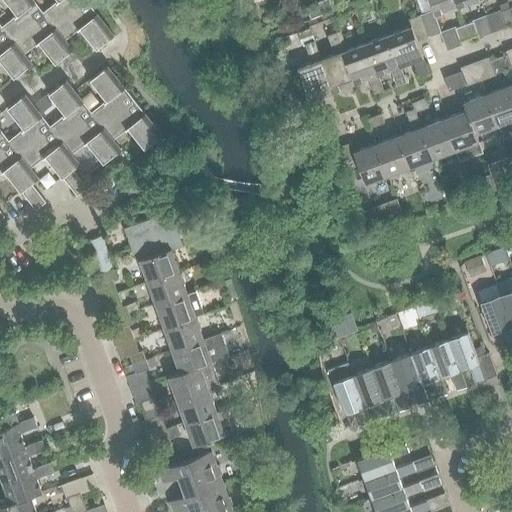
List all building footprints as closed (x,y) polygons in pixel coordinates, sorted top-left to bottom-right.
[(4,0),(16,14),(1,26),(3,28),(12,40),(45,14),(43,11),(42,12),(32,0),(4,0)] [(57,0),(43,11),(45,14),(53,25),(85,0),(57,0)] [(79,28),(95,48),(112,35),(85,0),(53,25),(64,40),(79,28)] [(326,0),(324,0),(317,3),(323,18),(332,14),(329,6),(326,0)] [(427,0),(431,10),(419,14),(428,37),(440,32),(433,14),(456,6),(453,0),(427,0)] [(346,5),(345,3),(335,1),(328,4),(329,6),(332,14),(347,8),(346,5)] [(511,21),(511,18),(508,8),(499,11),(504,25),(511,21)] [(12,40),(22,54),(38,42),(54,63),(71,49),(64,40),(53,25),(45,14),(12,40)] [(416,41),(428,37),(419,14),(407,19),(410,26),(387,34),(398,66),(399,66),(412,61),(418,77),(428,73),(416,41)] [(468,38),(477,34),(472,21),(463,25),(468,38)] [(468,38),(463,25),(454,28),(459,41),(468,38)] [(3,28),(0,31),(0,60),(13,77),(30,63),(22,54),(12,40),(3,28)] [(312,39),(309,30),(298,35),(301,43),(312,39)] [(331,91),(354,82),(342,51),(336,32),(326,36),(333,54),(320,59),(319,60),(331,91)] [(387,34),(364,43),(376,74),(389,69),(396,85),(405,82),(399,66),(398,66),(387,34)] [(308,99),(331,91),(319,60),(320,59),(313,40),(303,44),(310,63),(296,68),(308,99)] [(364,43),(342,51),(354,82),(367,77),(373,94),(383,90),(376,74),(364,43)] [(506,54),(505,54),(497,57),(502,70),(511,67),(506,54)] [(502,70),(497,57),(488,61),(493,74),(502,70)] [(101,125),(133,100),(106,66),(89,79),(105,100),(90,112),(92,114),(101,125)] [(466,84),(461,71),(452,74),(457,87),(466,84)] [(452,74),(443,77),(448,91),(457,87),(452,74)] [(51,129),(59,140),(92,114),(90,112),(65,80),(47,93),(64,114),(49,126),(51,129)] [(511,97),(508,85),(485,94),(497,125),(500,124),(504,137),(511,133),(511,97)] [(18,154),(51,129),(49,126),(23,94),(6,107),(22,128),(7,140),(11,145),(18,154)] [(474,133),(475,133),(497,125),(485,94),(462,102),(465,110),(466,110),(474,133)] [(411,103),(413,109),(414,112),(427,107),(424,98),(411,103)] [(133,100),(101,125),(112,139),(127,127),(143,148),(160,134),(133,100)] [(398,135),(410,166),(432,158),(421,126),(420,127),(414,112),(413,109),(404,112),(411,130),(398,135)] [(465,110),(443,118),(455,150),(478,141),(475,133),(474,133),(466,110),(465,110)] [(380,113),(366,118),(370,127),(383,123),(380,113)] [(102,162),(116,151),(119,149),(112,139),(101,125),(92,114),(59,140),(70,154),(86,142),(102,162)] [(421,126),(432,158),(455,150),(443,118),(421,126)] [(70,154),(59,140),(51,129),(18,154),(29,168),(44,156),(75,196),(86,188),(71,169),(78,163),(70,154)] [(0,153),(11,145),(7,140),(0,130),(0,153)] [(376,143),(387,175),(410,166),(398,135),(376,143)] [(364,183),(387,175),(376,143),(353,152),(349,142),(340,146),(345,159),(354,156),(364,183)] [(29,168),(18,154),(11,145),(0,153),(0,172),(3,170),(34,210),(44,202),(30,183),(37,177),(29,168)] [(135,252),(146,282),(178,271),(170,249),(181,245),(180,242),(189,239),(186,232),(178,235),(169,211),(123,228),(132,253),(135,252)] [(107,235),(98,237),(105,267),(115,265),(107,235)] [(485,254),(486,256),(489,266),(499,262),(495,252),(495,250),(485,254)] [(470,277),(485,271),(479,255),(464,261),(470,277)] [(112,269),(98,273),(102,283),(115,278),(112,269)] [(146,282),(155,305),(186,293),(178,271),(146,282)] [(511,289),(499,294),(511,325),(511,324),(511,289)] [(155,305),(163,327),(194,316),(202,313),(194,290),(186,293),(155,305)] [(511,343),(511,328),(511,325),(499,294),(479,301),(491,332),(501,328),(508,345),(511,343)] [(419,318),(429,315),(424,302),(415,306),(419,318)] [(111,310),(115,319),(128,314),(125,305),(111,310)] [(128,314),(115,319),(118,328),(131,323),(128,314)] [(387,316),(391,327),(398,325),(394,314),(387,316)] [(202,339),(194,316),(163,327),(171,350),(202,339)] [(337,336),(354,330),(350,321),(334,327),(337,336)] [(366,324),(367,326),(369,334),(378,331),(375,323),(375,321),(366,324)] [(467,331),(447,338),(459,369),(469,366),(475,383),(496,375),(487,352),(476,356),(467,331)] [(171,350),(179,372),(199,365),(199,366),(210,362),(229,355),(221,332),(202,339),(171,350)] [(447,338),(428,345),(439,377),(440,376),(450,373),(456,390),(465,386),(459,369),(447,338)] [(428,345),(409,353),(420,384),(421,384),(430,380),(437,397),(446,393),(440,376),(439,377),(428,345)] [(128,356),(131,365),(144,360),(141,351),(128,356)] [(409,353),(390,360),(401,391),(402,391),(411,387),(418,404),(427,400),(421,384),(420,384),(409,353)] [(144,360),(131,365),(134,374),(148,369),(144,360)] [(390,360),(371,367),(382,398),(383,398),(392,394),(398,411),(408,407),(402,391),(401,391),(390,360)] [(168,376),(176,399),(207,388),(218,384),(210,362),(199,366),(199,365),(179,372),(168,376)] [(371,367),(351,374),(363,405),(373,401),(379,418),(389,415),(383,398),(382,398),(371,367)] [(370,422),(363,405),(351,374),(332,381),(343,413),(354,409),(360,425),(370,422)] [(176,399),(184,422),(215,411),(207,388),(176,399)] [(140,402),(143,411),(156,406),(153,397),(140,402)] [(156,406),(143,411),(146,420),(160,415),(156,406)] [(215,411),(184,422),(192,445),(223,434),(223,431),(232,428),(224,408),(215,411)] [(0,454),(24,446),(19,433),(36,427),(32,417),(18,422),(14,410),(0,415),(0,454)] [(0,477),(1,480),(32,469),(32,468),(27,455),(44,449),(40,440),(24,446),(0,454),(0,477)] [(356,459),(363,479),(395,467),(391,457),(408,451),(404,441),(356,459)] [(156,447),(159,456),(173,452),(169,442),(156,447)] [(184,496),(221,483),(210,451),(158,470),(162,482),(178,476),(184,496)] [(411,461),(395,467),(363,479),(370,498),(402,486),(398,476),(415,470),(411,461)] [(48,462),(32,468),(32,469),(1,480),(9,502),(9,503),(29,495),(29,496),(41,492),(35,478),(52,472),(48,462)] [(370,498),(375,511),(391,511),(409,505),(405,495),(422,489),(418,480),(402,486),(370,498)] [(231,511),(221,483),(184,496),(169,501),(173,511),(176,511),(189,508),(190,511),(231,511)] [(66,497),(69,506),(82,502),(79,492),(66,497)] [(0,505),(0,511),(35,511),(29,496),(29,495),(9,503),(9,502),(0,505)] [(391,511),(418,511),(429,508),(425,499),(409,505),(391,511)] [(115,511),(112,501),(93,507),(94,511),(115,511)] [(71,511),(82,511),(86,511),(82,502),(69,506),(71,511)]
